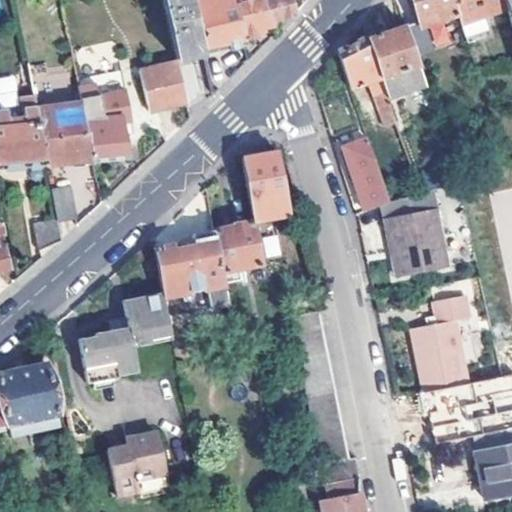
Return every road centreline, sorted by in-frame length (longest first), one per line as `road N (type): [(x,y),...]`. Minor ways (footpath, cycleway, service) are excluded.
road 1 (residential): [(388,511),(335,251),(300,133),(274,77)]
road 2 (secondary): [(274,77),(0,324)]
